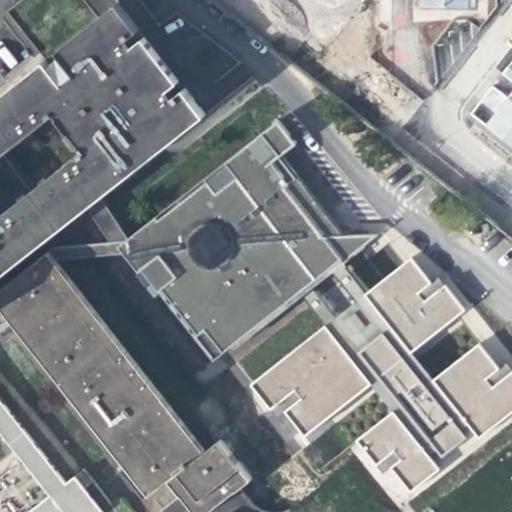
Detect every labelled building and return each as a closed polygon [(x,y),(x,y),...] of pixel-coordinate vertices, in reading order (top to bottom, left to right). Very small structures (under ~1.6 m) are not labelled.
[(88,0),(97,14),(121,0),(88,0)] [(0,273),(205,114),(117,2),(56,50),(61,55),(49,65),(44,59),(8,87),(13,93),(0,102),(0,273)] [(511,56),(466,114),(511,149),(511,56)] [(8,87),(0,93),(0,102),(13,93),(8,87)] [(210,511),(254,478),(223,437),(208,448),(57,256),(127,250),(142,270),(145,267),(217,357),(333,266),(344,258),(346,260),(382,233),(348,233),(285,153),(298,141),(281,119),(228,161),(239,175),(219,191),(207,176),(131,235),(107,205),(93,216),(111,239),(55,243),(50,247),(0,285),(0,297),(151,492),(170,477),(185,496),(168,510),(169,511),(210,511)] [(476,306),(424,254),(374,294),(362,304),(264,384),(314,441),(374,386),(392,417),(341,459),(387,511),(412,511),(511,430),(511,374),(484,344),(445,382),(423,351),(476,306)] [(333,266),(362,304),(374,294),(346,260),(344,258),(333,266)] [(0,431),(51,497),(68,484),(0,397),(0,431)] [(97,511),(72,480),(68,484),(51,497),(31,511),(97,511)]
